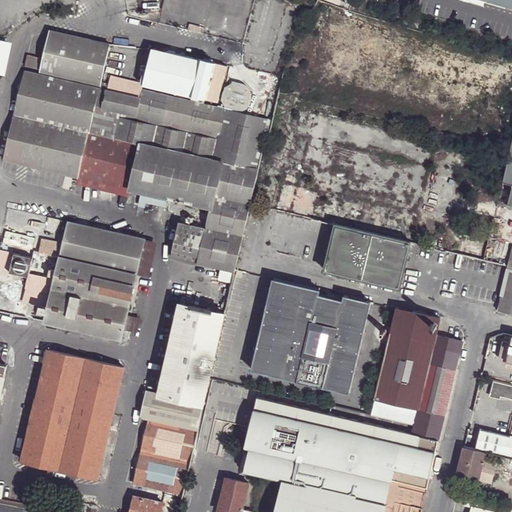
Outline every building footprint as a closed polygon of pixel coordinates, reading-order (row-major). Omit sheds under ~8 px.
[(511,0),(485,0),(511,8),(511,0)] [(26,66),(102,84),(111,45),(50,31),(44,59),(28,56),(26,66)] [(0,67),(3,68),(2,74),(4,74),(10,43),(0,40),(0,67)] [(218,103),(227,65),(155,48),(146,85),(218,103)] [(4,160),(81,177),(93,125),(101,88),(25,71),(4,160)] [(105,128),(93,125),(81,177),(132,189),(214,208),(248,215),(267,131),(270,131),(272,120),(235,111),(144,90),(145,83),(112,75),(109,85),(106,106),(122,111),(117,137),(104,135),(105,128)] [(230,109),(235,111),(237,111),(242,111),(247,109),(250,104),(252,99),(252,94),(250,89),(248,87),(244,84),(238,82),(233,83),(228,86),(225,90),(223,95),(224,101),(226,106),(230,109)] [(102,84),(101,88),(93,125),(105,128),(104,135),(117,137),(122,111),(106,106),(109,85),(102,84)] [(511,142),(511,148),(503,182),(511,183),(511,142)] [(132,189),(81,177),(79,184),(131,194),(132,189)] [(173,257),(235,271),(248,215),(214,208),(209,229),(190,224),(180,223),(173,257)] [(70,222),(62,257),(138,275),(138,273),(145,240),(146,239),(70,222)] [(336,223),(325,270),(399,287),(409,241),(336,223)] [(158,243),(145,240),(138,273),(142,274),(150,276),(158,243)] [(511,248),(508,264),(500,304),(498,309),(511,312),(511,248)] [(31,275),(36,256),(17,251),(13,270),(31,275)] [(123,339),(126,328),(128,316),(138,275),(62,257),(60,257),(49,307),(44,306),(43,312),(48,313),(46,321),(123,339)] [(320,290),(276,279),(268,310),(267,310),(253,370),(350,394),(372,302),(346,295),(344,300),(319,294),(320,290)] [(165,378),(161,394),(161,396),(204,406),(226,312),(191,305),(192,298),(183,296),(165,378)] [(442,318),(397,307),(387,348),(374,397),(420,409),(442,318)] [(128,316),(126,328),(132,330),(139,331),(142,319),(128,316)] [(507,360),(511,342),(505,340),(501,358),(507,360)] [(76,475),(100,480),(101,477),(100,476),(124,370),(125,370),(125,368),(49,350),(23,462),(76,475)] [(151,377),(148,387),(154,389),(157,378),(151,377)] [(511,385),(494,380),(491,393),(511,397),(511,432),(511,434),(482,428),(480,438),(508,445),(511,446),(511,385)] [(257,394),(404,431),(405,427),(258,390),(257,394)] [(142,417),(150,419),(199,430),(204,414),(204,406),(161,396),(161,394),(148,391),(142,417)] [(433,472),(440,439),(411,433),(404,431),(257,394),(248,426),(243,449),(248,450),(243,471),(282,480),(375,501),(377,490),(380,478),(392,480),(413,485),(429,488),(433,472)] [(374,397),(371,414),(413,424),(416,424),(419,409),(374,397)] [(173,499),(183,501),(199,430),(150,419),(136,482),(174,491),(173,499)] [(508,445),(480,438),(478,448),(486,451),(505,455),(508,445)] [(465,445),(463,455),(457,476),(460,482),(478,486),(479,480),(492,483),(497,464),(484,460),(486,451),(478,448),(465,445)] [(227,476),(218,511),(222,511),(243,511),(244,509),(251,481),(227,476)] [(392,480),(380,478),(377,490),(375,501),(387,504),(389,493),(392,480)] [(282,480),(273,511),(384,511),(387,504),(375,501),(282,480)] [(161,511),(164,502),(136,495),(132,511),(161,511)] [(511,511),(511,508),(467,498),(465,505),(472,507),(494,511),(511,511)]
